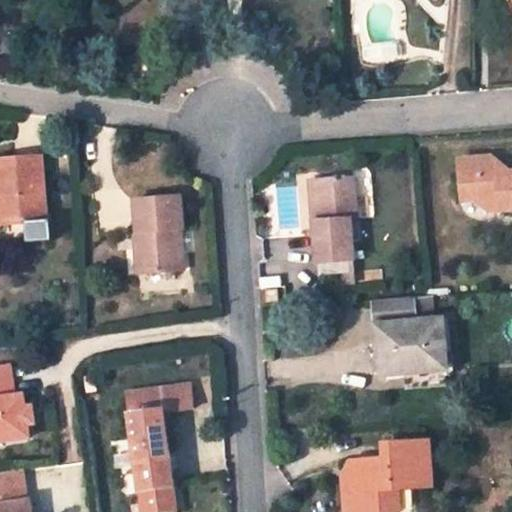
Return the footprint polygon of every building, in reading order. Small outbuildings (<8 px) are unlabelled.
[(360,0),(357,0),(360,60),(398,58),(393,0),(360,0)] [(43,157),(0,159),(0,189),(4,190),(6,223),(48,221),(43,157)] [(492,157),(461,160),(464,202),(478,201),(504,198),(505,211),(511,210),(511,172),(511,173),(492,157)] [(355,177),(319,180),(323,221),(315,221),(319,264),(356,261),(352,219),(359,218),(355,177)] [(310,181),(315,221),(323,221),(319,180),(310,181)] [(182,196),(136,200),(138,233),(140,233),(142,274),(185,271),(182,231),(184,230),(182,196)] [(493,213),(505,211),(504,198),(478,201),(493,213)] [(136,274),(142,274),(140,233),(138,233),(133,233),(136,274)] [(268,291),(268,303),(281,301),(280,290),(268,291)] [(418,320),(436,319),(434,297),(416,298),(418,320)] [(375,301),(382,377),(405,375),(405,369),(448,365),(444,318),(436,319),(418,320),(416,298),(375,301)] [(0,444),(30,440),(28,429),(26,411),(24,398),(14,398),(11,369),(0,370),(0,444)] [(161,389),(164,413),(169,412),(194,409),(191,385),(161,389)] [(175,493),(167,435),(172,434),(169,412),(164,413),(161,389),(128,394),(142,498),(175,493)] [(26,411),(28,429),(36,428),(33,410),(26,411)] [(385,460),(356,462),(357,476),(344,477),(346,500),(362,498),(362,511),(400,511),(399,489),(433,486),(429,441),(384,444),(385,460)] [(24,472),(0,475),(0,511),(32,511),(32,504),(29,504),(24,472)] [(175,493),(142,498),(144,511),(172,511),(178,511),(175,493)] [(346,511),(362,511),(362,498),(346,500),(346,511)]
